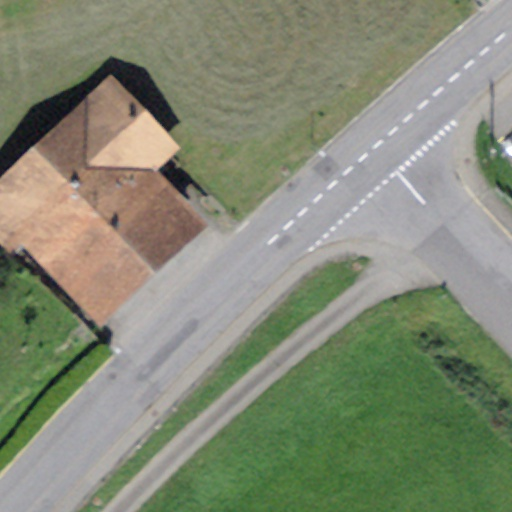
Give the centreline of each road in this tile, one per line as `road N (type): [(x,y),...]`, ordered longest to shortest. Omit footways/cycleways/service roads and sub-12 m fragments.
road 1 (primary): [(374,147),(228,282),(18,511)]
road 2 (residential): [(511,299),(374,147)]
road 3 (primary): [(511,28),(374,147)]
